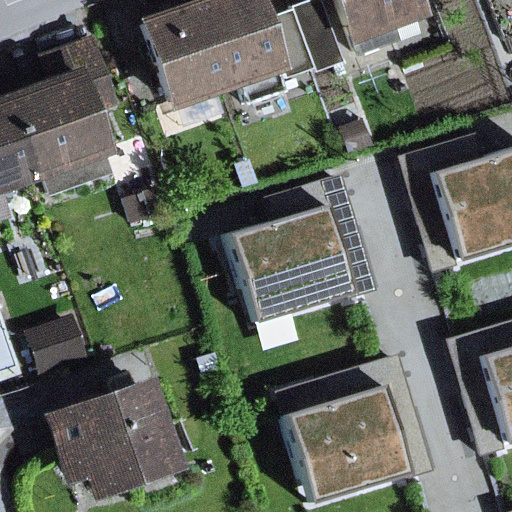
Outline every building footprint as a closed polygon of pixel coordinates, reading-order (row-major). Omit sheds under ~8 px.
[(281,92),(248,0),(214,0),(193,8),(219,84),(233,80),(243,106),(281,92)] [(310,70),(312,73),(340,63),(316,0),(309,0),(260,20),(282,80),(310,70)] [(392,39),(385,20),(411,10),(407,0),(332,0),(352,53),(392,39)] [(511,0),(487,0),(502,41),(511,37),(511,0)] [(141,26),(167,101),(219,84),(193,8),(141,26)] [(39,62),(48,88),(4,104),(29,173),(37,170),(46,194),(105,173),(96,148),(100,147),(78,87),(99,80),(87,45),(39,62)] [(0,182),(15,178),(29,173),(4,104),(0,105),(0,182)] [(469,135),(396,156),(431,273),(450,267),(449,262),(511,243),(511,147),(476,159),(469,135)] [(266,222),(220,236),(246,324),(345,294),(347,299),(366,292),(332,177),(259,199),(266,222)] [(0,214),(24,206),(15,178),(0,182),(0,214)] [(162,213),(154,189),(121,200),(128,223),(162,213)] [(511,319),(444,340),(479,456),(499,450),(498,445),(511,440),(511,319)] [(27,335),(38,369),(76,356),(64,323),(27,335)] [(318,389),(272,403),(303,504),(402,474),(403,479),(423,473),(388,357),(315,379),(318,389)] [(82,467),(91,491),(147,471),(135,435),(153,429),(138,388),(46,421),(65,473),(82,467)] [(147,471),(165,464),(153,429),(135,435),(147,471)]
